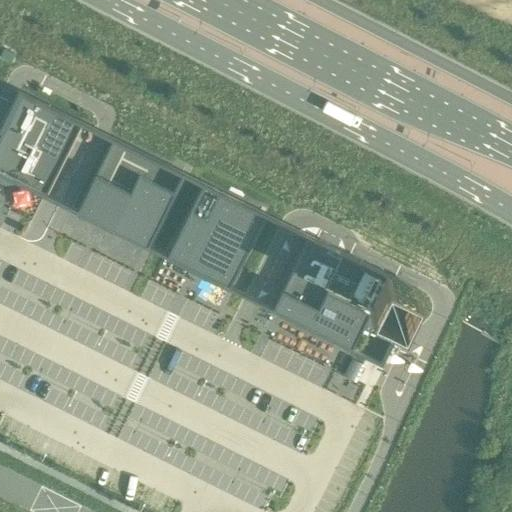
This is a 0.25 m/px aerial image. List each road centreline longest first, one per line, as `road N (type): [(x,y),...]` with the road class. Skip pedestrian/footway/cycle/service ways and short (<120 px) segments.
road 1 (secondary): [(106,0),(511,214)]
road 2 (secondary): [(511,145),(214,0)]
road 3 (tertiary): [(511,98),(317,0)]
